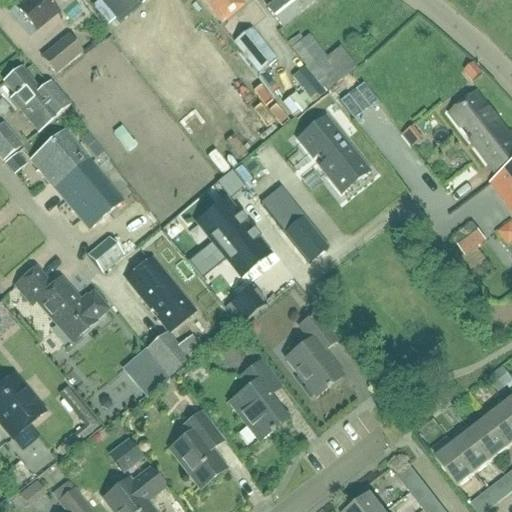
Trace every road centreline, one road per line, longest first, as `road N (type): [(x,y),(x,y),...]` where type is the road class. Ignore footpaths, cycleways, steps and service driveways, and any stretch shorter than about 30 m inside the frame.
road 1 (residential): [(306,280),(401,207),(494,325),(511,312)]
road 2 (unclassified): [(511,81),(415,0)]
